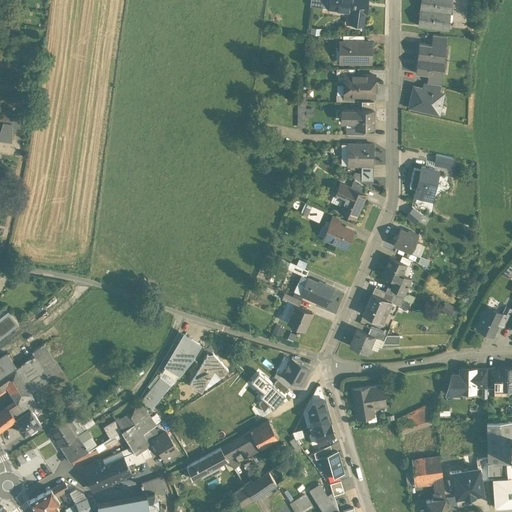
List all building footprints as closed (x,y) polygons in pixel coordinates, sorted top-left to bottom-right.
[(323,0),(310,0),(310,7),(322,8),(323,0)] [(355,0),(329,0),(328,9),(351,12),(351,11),(354,12),(355,0)] [(367,0),(355,0),(354,12),(351,11),(351,12),(350,21),(364,23),(365,14),(366,14),(367,0)] [(450,0),(420,0),(417,25),(447,29),(450,0)] [(446,37),(432,35),(431,45),(442,46),(442,47),(445,47),(446,37)] [(342,41),(340,41),(339,51),(342,51),(342,63),(370,63),(370,55),(368,55),(368,41),(364,41),(342,41)] [(442,46),(431,45),(419,43),(417,58),(440,61),(442,47),(442,46)] [(440,61),(417,58),(415,73),(428,75),(428,74),(439,76),(439,75),(440,61)] [(439,76),(428,74),(428,75),(427,84),(440,85),(442,75),(439,75),(439,76)] [(354,75),(346,75),(345,75),(345,85),(374,85),(374,75),(354,75)] [(440,85),(427,84),(423,83),(422,89),(439,93),(440,85)] [(374,85),(345,85),(345,95),(345,96),(354,96),(373,96),(374,85)] [(422,89),(414,87),(409,107),(438,114),(442,93),(439,93),(422,89)] [(348,110),(341,110),(341,122),(355,122),(355,110),(348,110)] [(361,110),(355,110),(355,122),(355,126),(355,129),(364,129),(373,129),(373,110),(361,110)] [(0,130),(0,139),(12,141),(12,131),(18,132),(18,129),(25,130),(26,120),(0,116),(0,129),(0,130)] [(355,126),(346,126),(346,135),(364,135),(364,129),(355,129),(355,126)] [(373,144),(347,144),(347,165),(361,165),(373,165),(373,144)] [(435,154),(433,165),(450,169),(453,158),(435,154)] [(373,165),(361,165),(361,177),(361,180),(373,180),(373,165)] [(431,200),(438,170),(421,166),(421,169),(414,167),(409,187),(415,188),(413,196),(431,200)] [(360,177),(354,173),(352,176),(354,178),(361,183),(361,180),(361,177),(360,177)] [(361,183),(354,178),(350,187),(363,192),(365,186),(361,183)] [(350,187),(339,182),(334,193),(344,197),(338,211),(355,218),(364,198),(362,198),(364,193),(350,187)] [(323,211),(311,205),(306,217),(318,222),(323,211)] [(421,214),(412,207),(405,216),(414,222),(421,214)] [(352,231),(330,221),(327,228),(329,229),(325,238),(345,247),(352,231)] [(400,229),(393,244),(410,251),(417,236),(400,229)] [(411,260),(401,255),(399,261),(409,265),(411,260)] [(399,261),(389,256),(381,274),(394,279),(391,287),(403,292),(409,276),(405,274),(409,265),(399,261)] [(307,269),(295,264),(292,271),(304,276),(307,269)] [(322,284),(306,278),(299,293),(325,305),(333,288),(322,283),(322,284)] [(403,292),(391,287),(387,285),(385,291),(402,299),(405,293),(403,292)] [(301,300),(285,292),(282,299),(294,304),(298,306),(301,300)] [(390,301),(371,293),(362,314),(378,320),(384,307),(387,308),(390,301)] [(447,301),(443,309),(456,317),(461,309),(447,301)] [(298,306),(294,304),(286,321),(303,329),(311,311),(298,306)] [(511,309),(505,306),(501,314),(502,314),(497,324),(504,327),(504,326),(511,309)] [(501,314),(487,307),(485,311),(482,312),(481,315),(482,318),(477,328),(492,335),(497,324),(502,314),(501,314)] [(7,311),(0,317),(0,337),(18,324),(7,311)] [(282,333),(284,326),(277,323),(275,331),(282,333)] [(380,332),(370,328),(367,333),(373,336),(377,338),(380,332)] [(356,329),(349,345),(366,352),(373,336),(367,333),(356,329)] [(178,331),(172,341),(177,344),(183,334),(178,331)] [(398,335),(386,335),(380,332),(377,338),(382,341),(381,344),(398,344),(398,335)] [(177,344),(161,372),(175,380),(183,365),(181,364),(186,356),(190,359),(199,344),(183,334),(177,344)] [(32,394),(18,402),(24,413),(30,409),(38,404),(69,383),(44,343),(32,352),(33,354),(30,356),(31,358),(16,366),(32,394)] [(207,354),(190,383),(199,389),(210,370),(213,368),(220,375),(227,369),(212,353),(207,354)] [(16,366),(15,366),(7,354),(0,358),(0,392),(8,387),(18,402),(32,394),(16,366)] [(299,384),(308,368),(291,359),(282,375),(292,380),(299,384)] [(511,367),(494,367),(494,369),(494,387),(494,388),(511,388),(511,367)] [(460,374),(451,374),(446,394),(460,394),(460,392),(475,392),(475,386),(475,369),(460,368),(460,374)] [(487,369),(475,369),(475,386),(487,387),(487,369)] [(285,393),(284,393),(274,384),(258,371),(251,381),(263,391),(260,395),(263,398),(269,403),(274,407),(285,393)] [(288,388),(292,380),(282,375),(276,371),(274,376),(278,379),(288,388)] [(160,376),(146,394),(156,401),(170,383),(160,376)] [(284,393),(288,388),(278,379),(274,384),(284,393)] [(318,382),(313,392),(315,401),(323,399),(318,382)] [(368,386),(351,389),(356,418),(366,416),(365,408),(385,405),(382,385),(369,387),(368,386)] [(263,411),(269,403),(263,398),(258,404),(263,411)] [(138,399),(130,416),(135,423),(121,431),(134,451),(135,452),(140,449),(140,450),(146,446),(149,444),(142,433),(150,428),(156,424),(138,399)] [(326,410),(323,399),(315,401),(308,411),(309,415),(325,410),(326,410)] [(18,402),(8,408),(16,419),(24,413),(18,402)] [(433,403),(397,420),(399,434),(436,422),(433,403)] [(0,413),(0,430),(14,420),(16,419),(8,408),(0,413)] [(83,408),(71,416),(79,426),(91,418),(83,408)] [(16,419),(14,420),(24,435),(29,432),(31,434),(37,430),(35,428),(40,424),(30,409),(24,413),(16,419)] [(325,410),(309,415),(313,426),(328,421),(325,410)] [(308,411),(303,413),(307,428),(309,427),(313,426),(309,415),(308,411)] [(60,414),(48,421),(52,428),(64,420),(60,414)] [(129,414),(116,422),(115,420),(114,421),(121,430),(121,431),(135,423),(130,416),(129,414)] [(66,420),(64,420),(52,428),(49,430),(60,445),(77,435),(74,430),(79,426),(71,416),(66,420)] [(268,420),(250,431),(254,437),(260,433),(266,443),(267,443),(278,436),(268,420)] [(511,424),(511,420),(486,421),(487,457),(487,461),(510,460),(510,454),(508,454),(508,451),(510,451),(509,443),(511,442),(511,424)] [(114,421),(104,428),(109,438),(121,430),(114,421)] [(328,421),(313,426),(314,432),(317,440),(321,438),(325,437),(333,435),(329,421),(328,421)] [(150,428),(142,433),(149,444),(154,442),(153,439),(155,437),(150,428)] [(155,437),(153,439),(154,442),(165,458),(177,450),(165,431),(155,437)] [(250,431),(237,438),(220,447),(226,456),(230,454),(244,446),(255,440),(254,437),(250,431)] [(260,433),(254,437),(255,440),(260,447),(266,443),(260,433)] [(77,435),(60,445),(67,458),(84,447),(77,435)] [(255,440),(244,446),(248,454),(260,447),(255,440)] [(314,453),(316,459),(321,457),(328,456),(327,453),(332,452),(330,445),(314,453)] [(146,446),(140,450),(145,459),(150,456),(146,446)] [(84,447),(67,458),(70,462),(88,452),(84,447)] [(220,447),(186,466),(191,479),(200,474),(202,477),(218,468),(216,465),(228,459),(226,456),(220,447)] [(140,449),(135,452),(134,451),(131,453),(135,461),(134,462),(136,464),(145,460),(145,459),(140,450),(140,449)] [(333,475),(344,472),(338,450),(332,452),(327,453),(328,456),(332,474),(333,475)] [(131,453),(123,456),(127,465),(134,462),(135,461),(131,453)] [(237,465),(230,454),(226,456),(228,459),(233,467),(237,465)] [(123,456),(104,465),(112,481),(131,472),(127,465),(123,456)] [(321,457),(326,475),(332,474),(328,456),(321,457)] [(487,457),(476,458),(477,467),(479,467),(481,480),(488,478),(488,477),(487,461),(487,457)] [(511,459),(510,460),(487,461),(488,477),(492,476),(511,475),(511,459)] [(440,460),(412,463),(413,484),(434,482),(433,480),(443,479),(440,460)] [(412,463),(404,464),(407,485),(413,484),(412,463)] [(104,465),(86,473),(93,489),(112,481),(104,465)] [(258,465),(250,471),(248,475),(252,481),(264,473),(263,471),(258,465)] [(477,467),(449,472),(451,485),(454,484),(456,496),(482,492),(481,480),(479,467),(477,467)] [(264,473),(252,481),(260,494),(276,483),(268,470),(266,472),(264,473)] [(161,475),(142,482),(141,482),(140,482),(141,485),(142,485),(145,492),(147,492),(147,494),(152,493),(153,491),(154,491),(154,492),(155,493),(159,491),(160,493),(166,491),(161,475)] [(511,475),(492,476),(494,505),(497,505),(511,503),(511,492),(510,493),(510,486),(511,485),(511,475)] [(329,479),(304,495),(311,507),(317,504),(320,511),(330,511),(338,510),(333,496),(330,484),(329,479)] [(443,479),(433,480),(434,482),(435,492),(444,491),(443,479)] [(252,481),(245,485),(253,498),(260,494),(252,481)] [(340,481),(330,484),(333,496),(344,492),(340,481)] [(64,482),(56,487),(61,495),(69,490),(64,482)] [(245,485),(232,494),(240,506),(253,498),(245,485)] [(56,487),(51,489),(56,497),(61,495),(56,487)] [(75,488),(69,491),(73,499),(76,505),(77,504),(80,511),(88,511),(92,511),(87,501),(86,497),(82,499),(79,493),(83,492),(75,488)] [(51,489),(29,502),(36,511),(58,511),(59,510),(56,505),(59,503),(56,497),(51,489)] [(69,490),(61,495),(65,501),(67,499),(69,502),(73,499),(69,491),(69,490)] [(145,495),(109,502),(109,501),(99,503),(97,503),(99,511),(166,511),(167,511),(165,511),(165,507),(166,506),(165,505),(164,506),(161,504),(161,502),(159,502),(159,504),(158,503),(157,497),(155,493),(154,492),(154,491),(153,491),(152,493),(147,494),(147,492),(145,492),(145,495)] [(434,499),(425,500),(427,511),(446,511),(444,491),(435,492),(433,493),(434,499)] [(304,495),(289,504),(294,511),(303,511),(311,507),(304,495)] [(93,498),(87,501),(92,511),(98,508),(93,498)] [(178,498),(175,500),(174,511),(177,511),(183,511),(178,498)]
